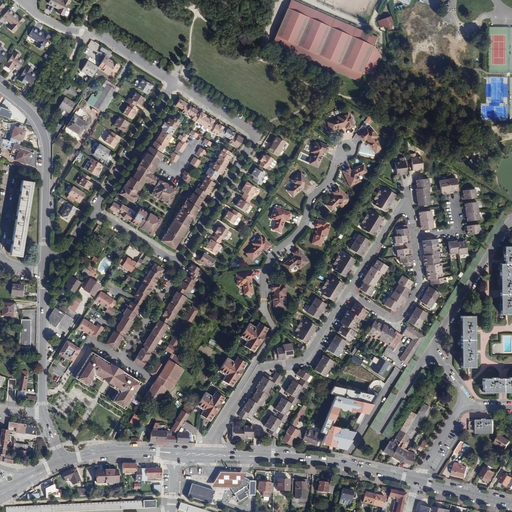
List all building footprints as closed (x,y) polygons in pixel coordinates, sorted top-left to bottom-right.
[(63,15),(70,0),(62,0),(63,0),(62,0),(49,0),(49,2),(59,7),(58,9),(57,12),(63,15)] [(374,47),(378,38),(290,0),(289,0),(270,44),(357,82),(359,74),(372,73),(380,55),(374,47)] [(17,18),(18,17),(9,9),(8,10),(17,18)] [(8,10),(3,16),(12,24),(9,28),(14,33),(25,20),(19,15),(18,17),(17,18),(8,10)] [(392,23),(390,16),(378,21),(380,27),(384,26),(384,27),(387,28),(390,27),(392,23)] [(33,29),(28,35),(39,42),(36,47),(41,50),(50,36),(44,32),(43,34),(43,35),(33,29)] [(14,52),(5,66),(11,69),(13,66),(14,65),(19,68),(24,61),(18,58),(20,55),(14,52)] [(97,68),(105,73),(106,71),(110,73),(112,69),(117,72),(120,67),(108,59),(109,59),(105,56),(97,68)] [(82,70),(92,77),(97,68),(87,61),(82,70)] [(27,66),(18,80),(24,84),(26,80),(27,79),(32,82),(36,75),(31,72),(33,69),(27,66)] [(13,68),(8,76),(12,79),(17,70),(13,68)] [(142,79),(137,88),(146,94),(150,89),(151,89),(153,86),(142,79)] [(103,91),(111,96),(115,90),(107,85),(103,91)] [(98,99),(94,106),(102,111),(111,96),(103,91),(98,99)] [(130,104),(136,107),(138,104),(139,105),(140,103),(141,104),(145,99),(135,93),(131,99),(129,98),(127,101),(130,104)] [(111,96),(102,111),(105,112),(107,109),(114,98),(111,96)] [(64,110),(69,113),(75,104),(65,97),(59,107),(64,110)] [(90,100),(88,102),(94,106),(98,99),(95,97),(92,101),(90,100)] [(185,113),(188,108),(185,106),(186,104),(179,99),(175,105),(182,110),(181,113),(184,115),(185,113)] [(134,111),(136,107),(130,104),(128,107),(127,106),(122,113),(129,118),(131,116),(133,117),(136,112),(134,111)] [(197,111),(190,106),(188,108),(185,113),(192,117),(191,119),(195,121),(199,115),(196,113),(197,111)] [(201,113),(199,115),(195,121),(202,125),(206,118),(204,117),(205,116),(201,113)] [(345,128),(353,127),(350,117),(348,117),(347,113),(337,116),(337,120),(327,122),(329,131),(341,128),(340,126),(344,125),(345,128)] [(73,116),(66,127),(79,135),(83,129),(85,130),(88,125),(73,116)] [(125,128),(129,123),(119,117),(113,125),(124,132),(126,129),(125,128)] [(169,117),(165,123),(172,127),(175,129),(180,121),(174,117),(172,119),(170,118),(169,117)] [(206,118),(202,125),(208,129),(212,123),(214,121),(209,118),(208,119),(206,118)] [(162,130),(168,134),(172,127),(165,123),(164,122),(161,126),(162,127),(161,129),(162,130)] [(216,136),(222,126),(218,123),(217,125),(216,124),(215,125),(212,123),(208,129),(208,130),(216,136)] [(9,141),(20,145),(25,131),(22,129),(18,128),(14,127),(10,137),(9,141)] [(225,130),(223,128),(218,136),(221,138),(222,136),(229,141),(232,137),(233,135),(234,133),(230,131),(228,129),(226,128),(225,130)] [(375,153),(382,147),(375,138),(377,136),(371,128),(367,131),(366,129),(359,135),(363,141),(366,139),(368,142),(367,143),(375,153)] [(158,135),(167,141),(170,136),(168,134),(162,130),(160,132),(159,133),(158,135)] [(118,141),(120,137),(112,132),(110,135),(109,134),(104,141),(114,147),(117,142),(116,141),(117,140),(118,141)] [(155,141),(163,147),(164,147),(167,141),(158,135),(157,138),(156,139),(155,141)] [(232,137),(229,141),(228,143),(236,149),(240,142),(242,140),(242,139),(237,135),(236,137),(235,139),(232,137)] [(271,148),(269,151),(277,157),(281,150),(280,149),(284,143),(276,138),(270,147),(271,148)] [(36,167),(37,151),(20,145),(9,141),(4,139),(3,139),(1,146),(12,150),(11,153),(16,155),(15,160),(36,167)] [(150,147),(159,153),(163,147),(155,141),(154,141),(150,147)] [(325,153),(328,146),(319,142),(319,144),(314,142),(310,152),(313,154),(309,163),(317,167),(322,156),(321,156),(322,152),(325,153)] [(110,150),(99,144),(94,151),(99,154),(102,156),(101,158),(105,160),(108,156),(106,155),(108,153),(110,150)] [(129,200),(132,202),(136,196),(134,195),(136,193),(137,194),(139,191),(138,190),(143,181),(145,183),(146,181),(154,185),(150,194),(156,197),(168,203),(169,204),(173,197),(172,197),(173,193),(174,194),(177,189),(157,179),(158,178),(151,175),(155,167),(157,164),(158,161),(159,162),(163,155),(159,153),(150,147),(149,146),(145,153),(143,156),(141,159),(138,164),(139,164),(138,165),(139,165),(136,169),(131,177),(130,177),(128,180),(126,184),(125,184),(119,194),(129,200)] [(223,148),(218,157),(227,163),(230,158),(229,157),(227,156),(229,152),(223,148)] [(418,169),(422,169),(420,156),(416,156),(415,153),(410,154),(410,156),(411,162),(412,170),(415,170),(415,168),(417,167),(418,169)] [(260,162),(258,165),(265,169),(267,166),(268,166),(273,158),(265,154),(264,155),(263,154),(259,161),(260,162)] [(225,167),(228,163),(227,163),(218,157),(214,163),(223,168),(224,167),(225,167)] [(406,173),(406,171),(405,167),(404,161),(404,158),(399,158),(399,162),(394,162),(396,175),(400,174),(400,172),(402,172),(403,174),(406,173)] [(477,169),(481,165),(472,158),(469,162),(477,169)] [(101,164),(95,160),(92,164),(91,163),(87,170),(94,175),(95,173),(97,174),(100,169),(99,167),(101,164)] [(223,168),(214,163),(211,169),(219,174),(220,175),(223,170),(222,170),(223,168)] [(349,186),(360,181),(357,176),(366,172),(363,165),(350,171),(348,168),(342,171),(349,186)] [(211,169),(209,168),(205,174),(207,175),(214,179),(215,180),(219,174),(211,169)] [(251,180),(260,185),(262,182),(260,181),(264,174),(254,168),(251,173),(253,174),(252,176),(253,177),(251,180)] [(70,169),(67,174),(75,179),(78,175),(70,169)] [(311,185),(300,172),(291,180),(295,184),(287,190),(292,196),(303,188),(305,190),(311,185)] [(90,178),(82,173),(80,176),(82,177),(78,184),(87,190),(90,185),(89,184),(90,182),(88,181),(90,178)] [(207,175),(202,183),(212,189),(215,184),(212,182),(214,179),(207,175)] [(427,187),(429,187),(428,178),(425,179),(424,179),(419,180),(419,181),(416,182),(416,185),(414,185),(415,189),(419,188),(427,187)] [(456,178),(448,179),(450,193),(453,193),(453,192),(456,191),(455,187),(457,187),(456,178)] [(450,193),(448,179),(439,181),(440,190),(442,189),(443,193),(446,192),(446,194),(450,193)] [(22,180),(10,254),(21,256),(33,182),(22,180)] [(243,193),(241,196),(248,199),(249,196),(251,197),(257,188),(246,181),(244,185),(245,186),(241,191),(243,193)] [(212,189),(202,183),(198,189),(206,194),(207,193),(209,194),(212,189)] [(83,193),(73,186),(68,194),(66,197),(73,201),(75,198),(76,198),(75,200),(79,203),(82,198),(80,197),(81,196),(83,193)] [(349,199),(338,187),(333,192),(335,195),(325,205),(330,210),(337,203),(341,207),(349,199)] [(428,196),(427,187),(419,188),(419,190),(415,191),(416,194),(414,194),(414,198),(428,196)] [(206,194),(198,189),(196,188),(192,194),(202,200),(203,200),(206,194)] [(393,198),(395,195),(389,190),(385,188),(382,192),(379,190),(376,195),(390,203),(392,200),(390,200),(392,197),(393,198)] [(461,199),(476,197),(475,189),(466,190),(466,192),(463,193),(463,195),(461,196),(461,199)] [(192,194),(190,192),(186,198),(187,199),(182,208),(183,208),(181,212),(180,211),(178,213),(177,212),(175,215),(176,216),(167,231),(166,231),(164,234),(164,235),(161,241),(173,250),(187,228),(186,227),(188,225),(192,219),(193,219),(194,216),(196,212),(198,209),(199,210),(200,208),(198,206),(202,200),(192,194)] [(390,203),(376,195),(374,199),(376,201),(374,205),(385,212),(387,209),(385,208),(387,205),(388,206),(390,203)] [(249,205),(251,201),(248,199),(241,196),(240,199),(241,200),(241,201),(239,200),(235,205),(245,212),(250,205),(249,205)] [(428,196),(414,198),(415,202),(417,201),(417,204),(421,203),(421,205),(430,204),(428,196)] [(168,203),(156,197),(155,198),(162,201),(162,202),(167,205),(168,203)] [(118,211),(121,213),(125,206),(122,204),(120,207),(113,202),(108,208),(116,213),(118,211)] [(463,213),(478,211),(476,202),(468,203),(468,205),(465,206),(465,209),(463,209),(463,213)] [(76,208),(68,203),(66,206),(67,207),(62,216),(63,216),(62,218),(67,221),(71,215),(74,211),(76,208)] [(123,217),(131,222),(135,216),(127,211),(129,208),(125,206),(121,213),(124,215),(123,217)] [(131,222),(152,235),(156,228),(160,223),(162,219),(156,215),(155,217),(149,213),(148,215),(145,213),(146,212),(139,208),(135,216),(131,222)] [(290,213),(274,208),(270,219),(275,220),(272,229),(280,232),(284,219),(288,220),(290,213)] [(239,219),(241,215),(233,210),(231,213),(230,212),(229,213),(227,212),(224,218),(233,224),(237,217),(239,219)] [(418,221),(432,220),(431,211),(422,212),(422,214),(418,215),(419,218),(417,218),(418,221)] [(479,219),(478,211),(463,213),(464,217),(466,217),(466,218),(470,218),(470,220),(479,219)] [(383,219),(381,217),(379,216),(373,212),(372,212),(369,216),(367,214),(364,218),(378,227),(380,224),(378,223),(380,220),(381,222),(383,219)] [(506,216),(501,213),(495,222),(484,241),(489,245),(506,216)] [(378,227),(364,218),(361,222),(364,224),(361,229),(372,236),(374,233),(373,232),(374,229),(376,230),(378,227)] [(325,222),(316,220),(314,227),(317,228),(316,232),(314,231),(311,243),(320,245),(323,234),(326,235),(329,225),(325,224),(325,222)] [(433,228),(432,220),(418,221),(418,225),(420,225),(420,228),(424,227),(424,229),(433,228)] [(408,235),(407,224),(399,225),(399,229),(396,230),(396,236),(406,235),(408,235)] [(479,233),(478,224),(467,226),(464,226),(464,230),(466,230),(467,232),(470,232),(471,234),(479,233)] [(219,240),(221,241),(223,238),(229,230),(221,225),(220,227),(218,226),(214,233),(216,234),(214,237),(219,240)] [(367,245),(368,243),(365,241),(366,239),(358,234),(354,242),(366,250),(369,246),(367,245)] [(394,243),(394,247),(402,246),(402,242),(406,242),(406,235),(396,236),(394,236),(395,243),(394,243)] [(265,251),(270,246),(264,238),(262,240),(260,236),(252,243),(254,246),(246,253),(252,260),(261,252),(259,251),(262,248),(265,251)] [(98,237),(94,242),(102,247),(105,242),(98,237)] [(454,244),(454,241),(451,241),(451,239),(447,240),(449,254),(458,253),(456,244),(454,244)] [(221,246),(217,244),(211,240),(207,245),(206,245),(204,248),(215,255),(221,246)] [(463,245),(463,241),(460,242),(460,240),(456,240),(456,244),(458,253),(458,254),(467,253),(465,244),(463,245)] [(364,253),(366,250),(354,242),(349,249),(357,254),(358,252),(361,254),(363,252),(364,253)] [(396,250),(397,256),(399,256),(408,255),(407,248),(403,249),(402,246),(394,247),(395,250),(396,250)] [(511,246),(503,246),(503,260),(504,260),(504,264),(499,264),(500,314),(511,313),(511,246)] [(486,250),(480,247),(464,273),(459,281),(464,284),(486,250)] [(298,269),(308,261),(297,248),(292,252),(294,255),(282,264),(287,270),(295,264),(298,269)] [(120,261),(132,268),(134,265),(138,259),(134,257),(134,258),(131,256),(125,252),(120,261)] [(214,260),(203,253),(202,256),(200,258),(199,257),(196,261),(201,264),(202,262),(204,264),(209,267),(214,260)] [(353,263),(355,260),(344,253),(341,257),(338,256),(336,260),(349,269),(351,266),(350,265),(352,262),(353,263)] [(408,255),(399,256),(400,263),(404,262),(404,266),(412,265),(411,255),(408,255)] [(349,269),(336,260),(333,264),(336,266),(333,270),(344,277),(346,274),(345,274),(346,271),(348,272),(349,269)] [(378,263),(376,262),(374,264),(373,263),(371,266),(374,268),(381,273),(383,274),(387,266),(380,262),(378,263)] [(201,271),(190,264),(187,269),(190,271),(188,274),(190,275),(188,278),(185,276),(179,287),(184,290),(188,293),(196,279),(195,279),(201,271)] [(133,298),(136,299),(142,303),(143,304),(145,301),(146,302),(149,298),(147,297),(145,296),(146,294),(148,295),(151,290),(152,291),(154,288),(152,286),(155,283),(158,279),(157,278),(158,276),(159,277),(161,278),(163,275),(161,274),(163,270),(154,265),(146,278),(145,277),(141,284),(142,285),(133,298)] [(90,271),(87,269),(85,268),(82,272),(88,276),(91,272),(90,271)] [(372,270),(369,268),(368,270),(367,269),(365,272),(377,280),(381,273),(374,268),(372,270)] [(254,279),(253,271),(236,274),(238,285),(243,285),(244,294),(252,293),(250,279),(254,279)] [(372,287),(377,280),(365,272),(363,276),(364,277),(363,279),(366,281),(365,282),(372,287)] [(402,275),(397,283),(398,284),(406,288),(407,289),(411,284),(407,282),(409,280),(402,275)] [(65,286),(74,292),(80,283),(70,276),(67,281),(68,282),(65,286)] [(87,277),(81,286),(84,288),(90,279),(87,277)] [(343,284),(341,283),(333,277),(330,282),(327,280),(325,284),(338,293),(340,290),(338,289),(340,286),(341,287),(343,284)] [(100,285),(90,279),(84,288),(83,289),(93,295),(100,285)] [(369,296),(374,288),(372,287),(365,282),(362,280),(360,283),(361,284),(360,287),(362,289),(361,291),(369,296)] [(273,307),(282,307),(282,296),(285,296),(285,285),(280,285),(280,283),(270,284),(271,291),(274,290),(274,295),(272,295),(273,307)] [(12,284),(11,295),(21,296),(22,285),(12,284)] [(338,293),(325,284),(322,288),(325,290),(322,294),(333,301),(334,299),(333,298),(335,295),(336,296),(338,293)] [(398,284),(394,291),(406,298),(408,296),(406,294),(407,292),(404,290),(406,288),(398,284)] [(456,286),(438,314),(444,318),(462,289),(456,286)] [(422,293),(434,301),(439,293),(431,288),(430,290),(427,288),(426,291),(424,290),(422,293)] [(113,298),(101,291),(95,299),(107,307),(108,306),(112,300),(113,298)] [(406,298),(394,291),(389,298),(397,302),(398,301),(401,303),(402,301),(404,302),(406,298)] [(185,297),(181,295),(176,292),(172,298),(173,298),(169,304),(169,303),(165,309),(167,310),(166,312),(164,311),(161,316),(163,317),(168,320),(170,322),(178,309),(179,309),(182,304),(181,303),(185,297)] [(430,308),(434,301),(422,293),(420,296),(422,297),(420,300),(423,301),(422,303),(430,308)] [(389,298),(388,297),(383,304),(390,309),(391,307),(395,309),(398,304),(397,302),(389,298)] [(323,309),(325,306),(322,304),(323,303),(316,298),(311,305),(323,312),(325,310),(323,309)] [(136,299),(133,304),(139,307),(142,303),(136,299)] [(67,308),(75,313),(80,304),(75,301),(73,300),(67,308)] [(131,302),(122,315),(132,321),(135,317),(133,316),(134,314),(136,315),(137,316),(140,312),(138,311),(139,310),(140,308),(139,307),(133,304),(131,302)] [(2,315),(13,316),(14,304),(3,303),(2,315)] [(321,316),(323,312),(311,305),(306,313),(314,318),(315,316),(318,317),(320,315),(321,316)] [(365,315),(368,311),(359,306),(358,308),(354,305),(352,307),(365,315)] [(49,316),(49,322),(62,331),(65,327),(58,323),(64,313),(58,309),(55,307),(49,316)] [(189,326),(197,313),(194,311),(195,309),(192,307),(188,313),(189,314),(186,318),(185,317),(181,324),(184,326),(186,324),(189,326)] [(360,318),(362,320),(365,315),(352,307),(350,310),(355,313),(354,314),(360,318)] [(58,323),(65,327),(71,317),(72,318),(75,313),(67,308),(67,309),(64,313),(58,323)] [(410,313),(422,321),(426,313),(419,308),(418,310),(415,308),(413,311),(412,310),(410,313)] [(345,314),(358,322),(360,318),(354,314),(352,313),(351,315),(346,312),(345,314)] [(417,328),(422,321),(410,313),(408,316),(409,317),(408,320),(411,322),(410,323),(417,328)] [(347,321),(355,326),(358,322),(345,314),(343,317),(348,320),(347,321)] [(122,315),(114,329),(123,335),(132,321),(122,315)] [(473,316),(460,316),(460,367),(474,367),(473,316)] [(65,327),(67,329),(74,319),(72,318),(71,317),(65,327)] [(83,318),(78,327),(90,334),(96,325),(83,318)] [(353,331),(355,326),(347,321),(342,318),(341,321),(346,324),(345,326),(353,331)] [(424,337),(414,354),(419,357),(441,323),(435,319),(424,337)] [(30,347),(30,320),(20,320),(18,348),(30,347)] [(153,328),(150,333),(160,339),(168,326),(165,324),(160,321),(158,320),(156,324),(157,325),(155,329),(153,328)] [(300,322),(297,327),(311,335),(313,332),(312,331),(313,329),(315,330),(317,326),(306,320),(303,324),(300,322)] [(253,326),(247,322),(239,334),(245,338),(245,337),(246,338),(243,344),(251,349),(254,344),(256,345),(264,333),(262,332),(265,326),(257,321),(253,328),(252,327),(253,326)] [(366,334),(370,336),(378,323),(376,322),(373,327),(371,325),(368,329),(366,334)] [(374,339),(375,337),(379,331),(377,330),(380,325),(378,323),(370,336),(374,339)] [(103,328),(97,324),(96,325),(90,334),(89,336),(96,340),(103,328)] [(344,331),(352,336),(355,332),(353,331),(345,326),(342,324),(341,326),(345,329),(344,331)] [(375,337),(379,340),(387,327),(385,325),(382,330),(381,329),(379,331),(375,337)] [(402,362),(407,365),(408,364),(407,363),(424,337),(407,325),(402,333),(412,339),(399,358),(401,360),(403,361),(402,362)] [(311,335),(297,327),(295,331),(298,332),(295,337),(306,344),(308,341),(306,340),(307,338),(309,339),(311,335)] [(379,340),(383,342),(389,334),(386,333),(390,328),(387,327),(379,340)] [(113,349),(123,335),(114,329),(104,343),(113,349)] [(337,333),(350,341),(352,336),(344,331),(343,333),(339,330),(337,333)] [(383,342),(388,345),(396,332),(393,330),(390,335),(389,334),(383,342)] [(160,339),(150,333),(143,344),(153,349),(160,339)] [(388,345),(386,348),(392,351),(400,339),(394,335),(388,345)] [(175,348),(176,346),(179,341),(176,340),(177,338),(174,336),(169,344),(175,348)] [(329,342),(341,349),(346,342),(338,337),(337,339),(334,336),(333,339),(331,338),(329,342)] [(503,352),(511,352),(511,337),(503,337),(503,352)] [(187,343),(181,339),(180,340),(179,341),(176,346),(183,350),(187,343)] [(81,349),(67,340),(60,352),(73,361),(81,349)] [(337,356),(341,349),(329,342),(327,345),(329,346),(327,348),(330,350),(329,351),(337,356)] [(283,347),(284,359),(289,358),(288,356),(290,356),(290,353),(292,352),(291,343),(282,344),(283,347)] [(153,349),(143,344),(133,361),(142,366),(153,349)] [(273,350),(274,358),(277,358),(278,360),(284,359),(283,347),(276,348),(276,350),(273,350)] [(73,375),(85,382),(91,373),(116,387),(110,398),(122,406),(138,379),(89,350),(73,375)] [(168,359),(180,367),(184,360),(172,353),(168,359)] [(351,359),(358,364),(360,361),(353,356),(351,359)] [(381,375),(388,365),(373,356),(371,359),(377,363),(373,370),(381,375)] [(226,358),(218,370),(225,374),(225,373),(226,373),(222,380),(230,385),(234,380),(235,381),(243,369),(241,368),(245,362),(237,357),(233,363),(232,363),(232,362),(226,358)] [(317,361),(329,369),(333,362),(326,357),(324,359),(321,357),(320,359),(318,358),(317,361)] [(407,365),(393,387),(399,390),(417,362),(411,358),(408,364),(407,365)] [(154,381),(166,389),(170,391),(184,369),(180,367),(168,359),(154,381)] [(324,376),(329,369),(317,361),(314,365),(316,366),(315,368),(318,370),(316,372),(324,376)] [(155,377),(162,365),(157,362),(150,374),(155,377)] [(376,385),(351,367),(341,380),(376,385)] [(300,381),(306,385),(308,382),(305,380),(309,375),(300,369),(295,375),(301,379),(300,381)] [(406,395),(412,398),(418,388),(428,372),(422,369),(406,395)] [(17,397),(24,398),(27,371),(20,371),(19,379),(17,379),(17,383),(19,383),(18,390),(17,397)] [(276,385),(278,382),(272,378),(270,381),(264,377),(263,377),(259,382),(269,388),(273,383),(276,385)] [(511,378),(483,378),(483,392),(511,391),(511,378)] [(154,381),(144,397),(156,404),(166,389),(154,381)] [(304,388),(306,385),(300,381),(298,384),(292,381),(289,386),(298,392),(301,387),(304,388)] [(265,394),(269,388),(259,382),(256,388),(258,389),(265,394)] [(295,398),(298,392),(289,386),(285,392),(291,396),(289,398),(295,402),(297,399),(295,398)] [(267,395),(265,394),(258,389),(254,394),(264,400),(267,395)] [(205,393),(197,404),(204,409),(204,408),(205,408),(201,415),(209,420),(213,414),(215,415),(222,404),(220,402),(224,397),(216,392),(211,399),(210,398),(211,397),(205,393)] [(390,392),(369,427),(375,430),(396,396),(390,392)] [(260,406),(264,400),(254,394),(250,400),(258,405),(260,406)] [(325,434),(322,442),(342,447),(359,406),(335,397),(323,425),(320,432),(325,434)] [(278,404),(287,409),(291,404),(293,405),(295,402),(289,398),(287,401),(281,398),(278,404)] [(258,405),(250,400),(249,399),(245,404),(255,410),(258,405)] [(142,400),(133,415),(129,421),(136,426),(140,419),(135,416),(142,405),(143,406),(146,402),(142,400)] [(382,434),(387,438),(409,403),(403,400),(382,434)] [(423,403),(419,408),(425,412),(428,407),(423,403)] [(248,414),(251,416),(255,410),(245,404),(240,413),(246,417),(248,414)] [(278,416),(284,420),(286,417),(284,415),(287,409),(278,404),(274,409),(280,413),(278,416)] [(183,406),(181,410),(188,415),(190,411),(183,406)] [(419,408),(416,415),(421,418),(425,412),(419,408)] [(175,421),(170,429),(176,434),(176,432),(177,432),(180,427),(181,426),(184,421),(188,415),(181,410),(174,420),(175,421)] [(300,410),(292,422),(296,424),(300,418),(298,417),(302,411),(300,410)] [(400,430),(404,433),(409,425),(413,419),(416,415),(411,412),(400,430)] [(267,421),(277,426),(280,421),(283,422),(284,420),(278,416),(276,418),(271,415),(267,421)] [(421,418),(416,415),(413,419),(418,422),(419,423),(421,418)] [(413,419),(409,425),(414,429),(418,422),(413,419)] [(475,422),(475,423),(476,431),(476,433),(489,433),(489,434),(493,434),(493,422),(488,421),(488,424),(486,424),(486,420),(482,420),(482,422),(475,422)] [(181,426),(195,435),(195,429),(184,421),(181,426)] [(273,432),(277,426),(267,421),(264,426),(269,430),(267,433),(274,437),(275,434),(273,432)] [(33,430),(36,430),(36,426),(35,425),(9,422),(8,426),(16,427),(15,432),(25,433),(29,433),(32,433),(33,430)] [(307,428),(305,431),(302,440),(303,440),(303,441),(304,443),(306,444),(307,443),(308,442),(315,445),(320,432),(323,425),(317,422),(313,431),(310,429),(307,428)] [(152,429),(151,442),(176,443),(176,436),(165,435),(166,430),(162,430),(162,425),(158,425),(158,423),(154,423),(152,429)] [(404,433),(391,456),(394,457),(397,459),(401,461),(407,451),(407,450),(404,448),(400,446),(402,443),(404,444),(409,436),(410,436),(414,429),(409,425),(404,433)] [(243,437),(247,437),(252,437),(252,426),(243,426),(243,428),(232,428),(232,439),(243,439),(243,437)] [(298,431),(291,426),(282,440),(290,445),(298,431)] [(383,451),(391,456),(404,433),(400,430),(393,443),(389,441),(383,451)] [(176,436),(176,443),(187,443),(188,432),(181,432),(177,432),(176,432),(176,434),(176,436)] [(500,433),(493,445),(496,447),(496,448),(503,452),(510,440),(500,433)] [(422,453),(428,443),(423,439),(417,449),(422,453)] [(461,441),(454,452),(457,454),(462,446),(467,449),(469,446),(461,441)] [(13,449),(17,450),(27,451),(27,449),(28,444),(13,443),(13,449)] [(0,461),(12,464),(13,456),(4,454),(5,451),(5,448),(0,447),(0,461)] [(407,451),(401,461),(411,464),(415,454),(407,451)] [(464,477),(466,467),(462,466),(462,464),(454,463),(452,475),(464,477)] [(141,481),(141,467),(137,467),(137,465),(122,466),(122,473),(135,474),(136,481),(141,481)] [(489,482),(494,473),(484,467),(479,476),(489,482)] [(75,468),(62,473),(65,481),(70,479),(73,484),(80,481),(75,468)] [(161,481),(161,468),(146,468),(145,481),(161,481)] [(97,470),(97,483),(118,482),(117,469),(97,470)] [(238,482),(241,476),(242,473),(220,472),(210,487),(230,488),(228,486),(232,486),(238,482)] [(248,480),(241,476),(238,482),(232,486),(228,486),(230,488),(239,502),(247,496),(245,492),(248,491),(246,487),(248,482),(248,480)] [(289,491),(289,480),(277,479),(277,490),(289,491)] [(308,479),(292,479),(291,507),(305,507),(306,491),(307,491),(308,479)] [(273,497),(273,483),(259,482),(258,491),(266,491),(266,497),(273,497)] [(318,491),(332,493),(335,484),(326,483),(322,482),(319,482),(318,491)] [(192,484),(188,497),(210,504),(214,491),(192,484)] [(351,501),(353,492),(342,489),(340,498),(351,501)] [(401,511),(406,493),(391,489),(389,497),(393,498),(392,500),(398,501),(395,511),(401,511)] [(375,495),(362,491),(359,501),(373,505),(375,495)] [(385,497),(375,495),(373,505),(382,507),(385,497)] [(156,507),(155,500),(74,504),(5,507),(5,511),(53,511),(81,511),(156,507)] [(209,511),(181,503),(179,510),(186,511),(209,511)]
